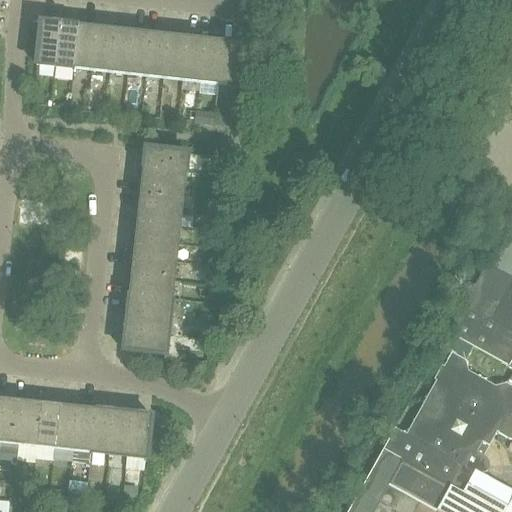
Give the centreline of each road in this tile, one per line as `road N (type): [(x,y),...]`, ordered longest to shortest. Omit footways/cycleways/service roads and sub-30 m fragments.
road 1 (residential): [(221,420),(456,0)]
road 2 (residential): [(84,370),(109,151),(7,140)]
road 3 (residential): [(221,420),(156,386),(84,370)]
road 4 (residential): [(7,140),(21,0)]
road 5 (residential): [(249,15),(115,0)]
